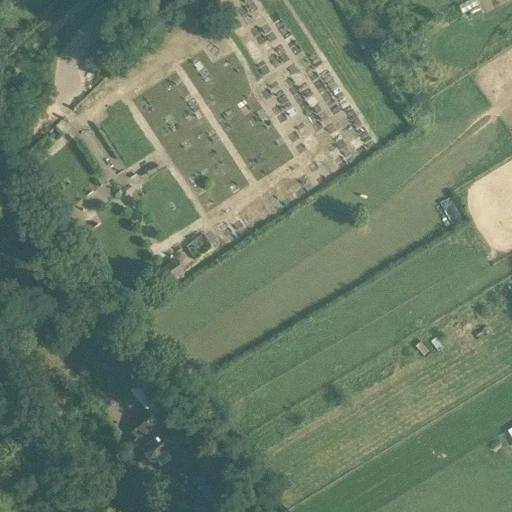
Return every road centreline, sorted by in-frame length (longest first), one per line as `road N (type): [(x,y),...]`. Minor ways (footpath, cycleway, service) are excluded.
road 1 (track): [(146,466),(111,407),(42,354),(0,297)]
road 2 (track): [(0,89),(94,0)]
